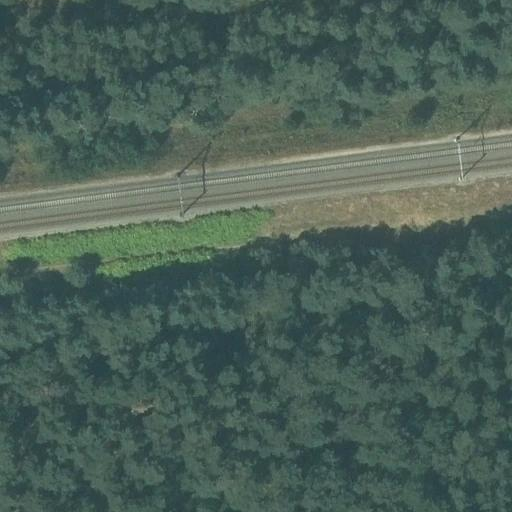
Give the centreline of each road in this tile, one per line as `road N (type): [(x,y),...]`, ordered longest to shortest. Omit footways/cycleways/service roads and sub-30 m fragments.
road 1 (track): [(511,224),(414,244),(210,249),(0,275)]
road 2 (track): [(0,353),(511,293)]
